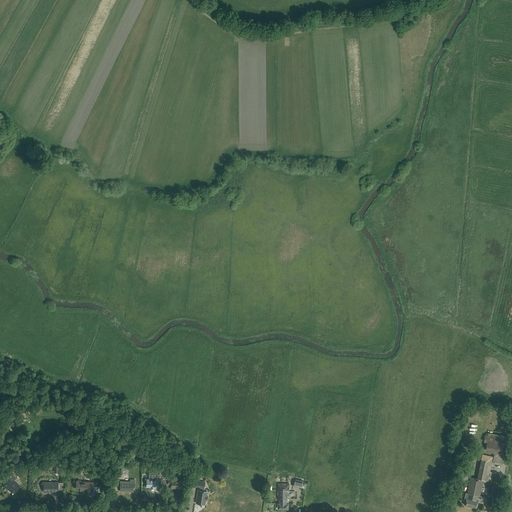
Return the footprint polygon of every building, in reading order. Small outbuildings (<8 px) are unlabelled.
[(507,437),(488,434),(488,436),(485,435),(484,441),(487,442),(486,450),(494,451),(493,462),(503,463),(506,444),(507,437)] [(465,498),(466,499),(465,505),(477,508),(478,501),(477,501),(478,498),(481,499),(481,500),(486,501),(487,498),(479,496),(482,484),(485,484),(487,481),(492,457),(482,455),(477,479),(470,478),(467,493),(466,493),(465,498)] [(159,470),(159,475),(157,474),(157,472),(150,472),(150,479),(145,479),(145,483),(146,484),(146,487),(151,487),(151,488),(155,488),(155,487),(158,487),(158,484),(165,484),(165,475),(166,459),(163,459),(163,464),(159,464),(159,469),(159,470)] [(126,469),(127,463),(120,462),(118,474),(122,474),(123,469),(126,469)] [(15,492),(20,485),(13,481),(15,478),(10,474),(3,485),(12,492),(13,493),(13,491),(15,492)] [(184,484),(185,475),(179,475),(179,478),(176,478),(176,480),(171,480),(171,478),(168,478),(168,484),(171,484),(171,488),(182,488),(182,483),(184,484)] [(307,482),(293,479),(292,486),(306,489),(307,482)] [(77,480),(76,481),(76,488),(80,488),(80,490),(93,490),(94,482),(82,482),(80,480),(77,480)] [(135,487),(135,480),(130,480),(130,482),(120,481),(120,491),(133,491),(133,487),(135,487)] [(204,490),(205,482),(194,480),(193,486),(200,487),(199,490),(198,489),(196,503),(205,505),(206,500),(207,500),(208,496),(206,495),(207,491),(204,490)] [(54,483),(54,482),(42,482),(42,483),(41,485),(41,486),(41,488),(42,489),(43,489),(43,492),(54,491),(54,490),(58,490),(57,483),(54,483)] [(278,499),(278,500),(279,500),(279,503),(278,503),(278,509),(289,509),(289,504),(287,504),(287,500),(287,496),(289,496),(289,484),(278,483),(278,499)] [(486,494),(496,496),(498,486),(488,484),(486,494)]
